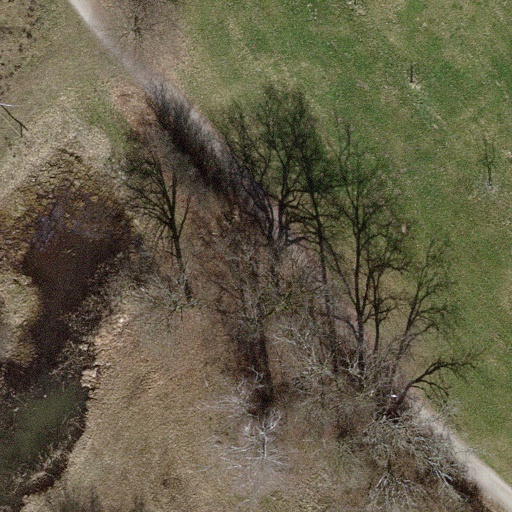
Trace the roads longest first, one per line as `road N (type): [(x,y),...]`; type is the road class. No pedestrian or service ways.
road 1 (track): [(511,502),(448,448),(376,366),(178,104),(81,0)]
road 2 (track): [(0,135),(42,87),(113,38)]
